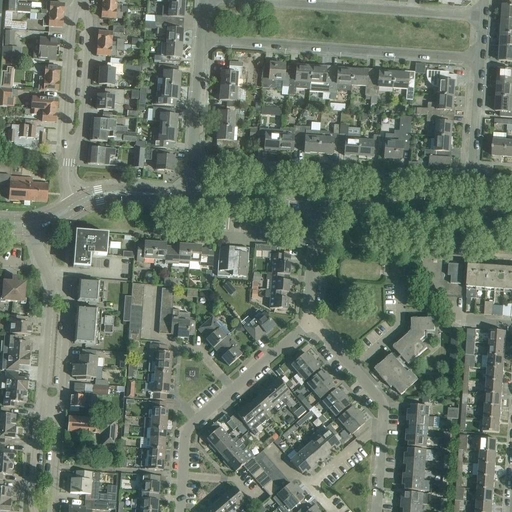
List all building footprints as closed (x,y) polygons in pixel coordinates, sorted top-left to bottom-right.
[(5,0),(5,12),(12,12),(17,13),(17,4),(17,0),(5,0)] [(155,16),(154,22),(176,24),(177,18),(184,18),(185,4),(162,2),(162,4),(162,10),(161,16),(155,16)] [(30,11),(30,14),(63,16),(64,4),(50,3),(49,13),(44,13),(44,10),(41,9),(41,11),(30,11)] [(31,4),(17,4),(17,13),(30,14),(30,11),(31,4)] [(127,13),(127,8),(122,7),(102,6),(101,18),(115,19),(116,9),(121,9),(121,12),(127,13)] [(501,20),(511,20),(511,6),(502,6),(501,20)] [(11,22),(12,12),(5,12),(3,29),(26,30),(26,23),(11,22)] [(62,28),(63,16),(30,14),(30,19),(43,20),(43,27),(62,28)] [(511,20),(501,20),(501,33),(500,34),(511,34),(511,20)] [(176,29),(176,24),(154,22),(154,29),(157,29),(156,35),(167,35),(166,43),(182,44),(183,30),(176,29)] [(13,32),(5,31),(5,45),(13,45),(13,32)] [(97,43),(123,45),(123,39),(117,39),(117,42),(112,42),(112,33),(108,32),(98,32),(97,43)] [(500,47),(511,47),(511,34),(500,34),(501,33),(498,33),(498,42),(500,42),(500,47)] [(59,40),(39,38),(38,60),(56,61),(56,56),(58,56),(59,52),(57,51),(57,47),(59,48),(59,40)] [(123,45),(97,43),(96,55),(111,56),(115,56),(117,55),(117,50),(130,51),(131,46),(123,45)] [(182,44),(166,43),(162,43),(161,57),(154,56),(154,63),(179,64),(180,58),(181,58),(182,44)] [(5,58),(16,59),(19,59),(20,48),(3,47),(2,58),(3,58),(5,58)] [(511,47),(500,47),(499,61),(511,62),(511,47)] [(16,59),(5,58),(5,65),(16,66),(16,59)] [(221,72),(220,86),(236,87),(236,80),(236,79),(241,80),(242,67),(242,63),(229,62),(229,66),(229,73),(221,72)] [(123,64),(110,63),(107,63),(107,64),(108,64),(108,69),(100,69),(98,84),(114,85),(114,76),(117,76),(118,72),(123,72),(123,64)] [(289,87),(289,74),(284,73),(284,65),(270,64),(269,69),(263,68),(262,88),(274,89),(275,80),(282,80),(282,87),(289,87)] [(416,64),(415,74),(424,74),(425,64),(416,64)] [(157,84),(179,86),(180,73),(175,73),(175,66),(158,65),(157,84)] [(39,77),(38,92),(44,92),(45,90),(48,90),(58,91),(59,79),(60,67),(50,67),(45,66),(44,78),(39,77)] [(289,74),(289,87),(288,96),(294,96),(295,89),(309,90),(311,67),(296,66),(296,67),(291,66),(290,66),(289,74)] [(132,74),(132,75),(140,76),(140,68),(133,67),(132,74)] [(311,67),(309,90),(309,92),(310,92),(323,93),(330,93),(332,69),(326,69),(326,68),(311,67)] [(2,72),(1,87),(11,88),(13,68),(7,68),(7,72),(2,72)] [(332,69),(330,93),(336,94),(336,90),(337,84),(351,85),(351,86),(352,70),(337,69),(337,70),(332,69)] [(367,71),(352,70),(351,86),(365,87),(364,96),(365,96),(365,100),(371,100),(371,96),(373,72),(367,72),(367,71)] [(497,84),(511,84),(511,70),(498,70),(497,84)] [(438,88),(438,95),(453,96),(454,82),(453,81),(454,76),(456,76),(448,75),(448,72),(426,71),(426,74),(426,76),(426,79),(427,81),(431,85),(434,87),(438,88)] [(392,88),(393,73),(379,72),(379,73),(373,72),(371,96),(377,97),(378,87),(392,88)] [(408,74),(393,73),(392,88),(407,89),(406,100),(408,100),(412,100),(414,72),(414,75),(408,74)] [(179,86),(157,84),(155,105),(162,105),(172,106),(173,99),(178,100),(179,86)] [(511,84),(497,84),(496,97),(511,98),(511,84)] [(236,88),(236,87),(220,86),(219,100),(227,101),(226,107),(239,108),(240,88),(236,88)] [(0,89),(0,106),(6,107),(7,97),(11,98),(12,90),(0,89)] [(113,111),(113,104),(123,105),(124,90),(106,89),(105,96),(98,96),(97,110),(113,111)] [(452,111),(453,96),(438,95),(437,104),(427,103),(427,110),(412,109),(411,114),(427,115),(451,117),(451,111),(452,111)] [(57,99),(47,98),(43,98),(32,97),(31,104),(31,109),(57,111),(57,99)] [(511,112),(511,98),(496,97),(495,111),(511,112)] [(218,112),(217,126),(233,127),(238,128),(239,114),(239,108),(226,107),(226,113),(218,112)] [(261,107),(260,114),(270,115),(271,107),(261,107)] [(160,122),(160,127),(176,129),(177,116),(171,116),(172,109),(153,108),(152,121),(160,122)] [(25,109),(24,115),(31,115),(37,116),(37,112),(42,113),(42,122),(46,122),(56,123),(57,111),(31,109),(31,110),(25,109)] [(91,120),(91,130),(126,133),(127,127),(115,126),(115,123),(115,121),(109,121),(110,116),(102,115),(102,120),(99,120),(91,120)] [(451,117),(427,115),(426,122),(436,123),(435,137),(450,138),(451,123),(450,123),(451,117)] [(411,118),(411,117),(410,117),(404,117),(403,132),(394,131),(393,142),(385,142),(384,149),(384,159),(384,157),(392,158),(392,159),(401,160),(402,147),(409,148),(410,138),(411,118)] [(329,132),(319,132),(318,154),(332,155),(333,147),(338,148),(340,125),(337,125),(337,124),(333,124),(333,134),(329,134),(329,132)] [(44,145),(45,134),(43,133),(43,128),(36,127),(34,127),(26,126),(24,126),(23,126),(19,125),(19,126),(12,126),(11,131),(9,131),(9,132),(8,142),(14,143),(14,144),(27,148),(30,149),(31,148),(38,149),(38,145),(44,145)] [(340,125),(338,148),(344,148),(344,156),(358,157),(359,136),(347,135),(348,126),(340,125)] [(232,141),(233,127),(217,126),(216,140),(224,141),(223,147),(238,148),(239,141),(232,141)] [(298,145),(300,127),(293,126),(293,130),(280,129),(279,130),(278,151),(292,152),(293,144),(298,145)] [(176,129),(160,127),(159,134),(153,134),(152,148),(169,149),(169,142),(175,143),(176,129)] [(318,154),(319,132),(310,131),(311,128),(300,127),(298,145),(304,145),(304,153),(318,154)] [(258,138),(259,129),(253,129),(250,128),(249,138),(258,138)] [(258,138),(258,142),(264,142),(264,150),(278,151),(279,130),(266,129),(259,129),(258,138)] [(136,138),(136,133),(128,133),(91,130),(90,141),(100,141),(106,142),(107,136),(123,137),(123,141),(135,141),(136,138)] [(360,136),(359,136),(358,157),(372,158),(373,150),(379,151),(380,136),(373,135),(373,141),(359,140),(360,136)] [(449,152),(450,138),(435,137),(434,151),(424,150),(424,157),(429,157),(428,165),(450,167),(450,158),(448,158),(448,152),(449,152)] [(135,148),(145,149),(145,143),(138,142),(139,138),(136,138),(135,141),(135,148)] [(504,157),(506,141),(493,140),(492,156),(504,157)] [(99,148),(89,147),(88,164),(108,166),(109,156),(115,157),(115,149),(99,148)] [(135,148),(133,168),(143,169),(144,160),(144,159),(145,149),(135,148)] [(173,171),(174,157),(169,157),(169,151),(151,150),(150,160),(157,161),(157,170),(173,171)] [(10,175),(0,174),(0,185),(9,186),(8,200),(46,203),(47,185),(31,184),(32,179),(10,177),(10,175)] [(92,233),(78,232),(78,240),(75,240),(74,247),(77,247),(76,252),(74,252),(73,267),(89,269),(90,255),(106,256),(107,249),(107,242),(104,241),(105,235),(108,235),(108,234),(92,233)] [(144,259),(154,260),(155,243),(144,242),(144,248),(138,247),(138,245),(137,245),(136,261),(144,262),(144,259)] [(165,263),(171,264),(172,250),(166,249),(166,244),(155,243),(154,260),(165,261),(165,263)] [(189,265),(189,262),(190,245),(179,245),(178,250),(172,250),(171,264),(189,265)] [(190,245),(189,262),(189,269),(199,270),(199,266),(213,267),(213,253),(201,252),(201,246),(190,245)] [(234,248),(232,276),(246,277),(247,263),(248,263),(249,249),(234,247),(234,248)] [(232,277),(232,276),(234,248),(220,248),(219,261),(218,261),(217,276),(232,277)] [(267,273),(289,275),(290,269),(292,269),(293,264),(284,263),(285,257),(271,256),(270,263),(273,263),(272,273),(267,273)] [(451,284),(461,284),(462,265),(449,264),(448,276),(451,276),(451,284)] [(476,299),(478,266),(468,265),(466,298),(476,299)] [(476,291),(485,291),(487,267),(478,266),(476,299),(476,291)] [(485,291),(495,292),(496,267),(487,267),(485,291)] [(495,292),(504,293),(506,268),(496,267),(495,292)] [(266,291),(288,292),(289,286),(291,287),(292,281),(289,281),(289,275),(267,273),(267,280),(271,281),(271,286),(266,285),(266,291)] [(77,302),(102,304),(104,282),(79,281),(77,302)] [(228,281),(222,287),(230,296),(236,290),(228,281)] [(16,282),(16,283),(16,286),(12,285),(12,283),(3,282),(1,298),(4,301),(20,302),(24,300),(25,283),(16,282)] [(288,293),(288,292),(266,291),(265,298),(270,298),(269,309),(287,310),(287,304),(290,304),(290,299),(287,299),(288,293)] [(129,322),(130,318),(130,312),(130,307),(131,301),(131,296),(124,296),(122,321),(129,322)] [(493,315),(493,306),(493,303),(485,302),(484,314),(493,315)] [(493,315),(502,316),(503,307),(493,306),(493,315)] [(112,333),(112,327),(113,327),(114,317),(104,316),(104,318),(101,318),(102,310),(77,308),(74,344),(99,345),(101,325),(104,325),(104,326),(103,332),(112,333)] [(188,339),(188,335),(194,336),(195,319),(189,318),(190,314),(179,313),(179,311),(172,310),(172,312),(172,318),(171,323),(171,329),(170,335),(171,335),(171,332),(177,332),(177,338),(188,339)] [(275,327),(264,314),(258,310),(248,318),(251,321),(244,328),(256,342),(261,338),(258,334),(262,330),(266,334),(275,327)] [(22,317),(10,316),(10,322),(11,322),(10,334),(30,335),(31,323),(22,322),(22,317)] [(213,348),(215,347),(228,335),(230,334),(225,327),(225,325),(224,325),(222,325),(220,321),(217,321),(216,322),(212,317),(198,330),(202,335),(206,332),(210,336),(206,340),(213,348)] [(412,331),(425,337),(425,332),(427,332),(427,334),(434,334),(434,331),(435,331),(434,319),(411,319),(412,328),(415,328),(415,333),(412,331)] [(466,343),(475,343),(476,330),(467,329),(466,343)] [(425,337),(412,331),(411,332),(415,333),(411,337),(409,334),(403,339),(418,356),(427,349),(420,341),(425,337)] [(484,344),(505,345),(506,332),(490,331),(489,344),(484,343),(484,344)] [(4,335),(3,353),(30,354),(29,354),(29,343),(20,342),(21,336),(4,335)] [(236,346),(228,335),(215,347),(219,351),(218,353),(222,350),(225,354),(221,358),(229,366),(241,356),(234,347),(236,346)] [(408,365),(418,356),(403,339),(396,345),(399,347),(395,350),(408,365)] [(475,343),(466,343),(465,355),(470,355),(474,356),(475,343)] [(489,349),(488,357),(504,358),(505,345),(484,344),(483,348),(489,349)] [(148,362),(152,362),(171,364),(171,353),(167,353),(167,347),(149,345),(148,362)] [(30,354),(3,353),(2,370),(18,371),(18,366),(29,366),(30,354)] [(291,365),(298,373),(313,360),(309,355),(307,358),(304,354),(291,365)] [(385,377),(386,377),(400,364),(397,360),(399,359),(394,354),(393,355),(392,355),(375,370),(380,376),(383,374),(385,376),(383,379),(385,377)] [(80,356),(79,366),(96,367),(97,357),(80,356)] [(503,370),(504,358),(488,357),(487,369),(503,370)] [(313,360),(298,373),(305,381),(318,370),(315,366),(317,364),(313,360)] [(170,374),(171,364),(152,362),(152,370),(155,370),(155,373),(170,374)] [(408,373),(400,364),(386,377),(388,380),(385,382),(391,388),(396,384),(410,371),(408,373)] [(96,379),(96,367),(79,366),(73,365),(72,377),(77,377),(76,380),(84,381),(84,378),(96,379)] [(469,368),(464,367),(463,380),(468,380),(469,369),(472,370),(472,368),(469,368)] [(502,383),(503,370),(487,369),(486,382),(502,383)] [(313,391),(329,378),(322,370),(306,383),(313,391)] [(410,371),(396,384),(398,387),(395,389),(401,395),(418,380),(410,371)] [(7,390),(27,391),(28,379),(18,379),(18,373),(6,372),(6,378),(7,378),(7,390)] [(151,375),(151,383),(169,384),(170,374),(155,373),(154,375),(151,375)] [(270,387),(289,409),(292,406),(288,402),(286,397),(290,393),(277,378),(273,381),(274,383),(270,387)] [(329,378),(313,391),(320,399),(326,394),(333,388),(330,384),(333,382),(329,378)] [(150,399),(156,400),(166,400),(166,394),(168,394),(169,384),(151,383),(148,382),(148,393),(150,393),(150,399)] [(486,382),(485,394),(502,395),(502,383),(486,382)] [(264,389),(260,392),(273,407),(276,411),(282,407),(283,407),(286,411),(289,409),(270,387),(265,391),(264,389)] [(27,391),(7,390),(6,401),(4,400),(4,407),(16,408),(16,402),(25,403),(26,391),(27,391)] [(329,409),(344,396),(341,391),(338,394),(335,390),(328,397),(322,401),(329,409)] [(84,392),(84,395),(84,396),(71,395),(70,407),(80,408),(90,408),(91,393),(84,392)] [(269,411),(273,407),(260,392),(256,395),(258,397),(254,401),(269,419),(272,417),(269,411)] [(485,394),(485,407),(501,408),(502,395),(485,394)] [(344,396),(329,409),(336,417),(349,406),(346,402),(348,400),(344,396)] [(304,399),(301,402),(309,411),(312,408),(304,399)] [(266,421),(269,419),(254,401),(249,405),(248,403),(244,406),(260,425),(265,421),(266,421)] [(148,418),(166,420),(167,409),(165,409),(165,403),(152,402),(152,411),(149,410),(148,418)] [(255,429),(260,425),(244,406),(240,409),(242,411),(237,415),(249,429),(255,436),(257,433),(256,431),(255,429)] [(408,410),(408,416),(428,417),(429,407),(421,406),(412,406),(411,410),(408,410)] [(500,421),(501,408),(485,407),(484,420),(500,421)] [(0,425),(16,427),(15,427),(16,415),(6,414),(7,409),(0,408),(0,425)] [(344,427),(360,414),(356,409),(354,412),(351,408),(338,419),(344,427)] [(448,408),(447,419),(452,419),(458,419),(459,409),(448,408)] [(360,414),(344,427),(351,435),(364,424),(361,420),(364,418),(360,414)] [(242,425),(234,415),(229,419),(238,428),(242,425)] [(434,418),(428,417),(408,416),(407,422),(411,422),(410,426),(428,427),(434,428),(434,418)] [(116,420),(75,417),(69,417),(68,432),(103,434),(102,445),(115,446),(116,420)] [(291,417),(286,421),(289,425),(294,421),(291,417)] [(148,418),(144,418),(143,428),(147,428),(166,430),(166,420),(148,418)] [(466,418),(461,418),(460,431),(465,431),(465,433),(476,434),(476,429),(469,428),(469,423),(465,423),(466,418)] [(499,433),(500,421),(484,420),(483,432),(499,433)] [(212,449),(227,436),(216,423),(207,431),(211,435),(207,439),(211,444),(209,446),(212,449)] [(15,439),(16,427),(0,425),(0,443),(4,443),(5,438),(15,439)] [(406,436),(427,438),(428,427),(410,426),(410,430),(407,430),(406,436)] [(143,438),(146,439),(165,440),(166,430),(147,428),(144,428),(143,438)] [(333,437),(329,432),(326,429),(319,436),(316,432),(331,449),(333,446),(336,449),(340,445),(337,442),(333,437)] [(331,449),(316,432),(309,438),(325,458),(330,454),(328,451),(331,449)] [(460,435),(458,451),(464,452),(464,451),(466,451),(467,436),(460,435)] [(231,440),(227,436),(212,449),(215,453),(217,451),(221,456),(239,440),(236,437),(231,440)] [(426,448),(427,438),(406,436),(406,442),(409,442),(409,447),(426,448)] [(273,442),(274,441),(271,437),(264,442),(268,447),(273,442)] [(321,461),(325,458),(309,438),(308,438),(312,442),(305,448),(316,461),(319,459),(321,461)] [(149,447),(149,449),(164,450),(165,440),(146,439),(146,447),(149,447)] [(480,453),(496,454),(497,440),(481,439),(480,453)] [(241,443),(239,440),(221,456),(225,460),(223,462),(226,465),(241,452),(237,448),(241,443)] [(301,444),(294,451),(311,470),(315,466),(313,464),(316,461),(305,448),(301,444)] [(0,462),(13,464),(14,452),(4,451),(4,446),(0,445),(0,462)] [(163,460),(164,450),(149,449),(149,451),(142,451),(141,459),(163,460)] [(405,459),(425,461),(426,450),(409,449),(408,454),(405,454),(405,459)] [(266,456),(262,451),(253,459),(257,464),(266,456)] [(307,474),(311,470),(294,451),(297,455),(290,461),(301,474),(304,471),(307,474)] [(248,460),(241,452),(226,465),(229,469),(231,467),(235,472),(243,466),(248,471),(257,464),(253,459),(251,458),(248,460)] [(495,466),(496,454),(480,453),(479,465),(495,466)] [(266,456),(257,464),(260,468),(269,460),(266,456)] [(163,471),(163,460),(141,459),(140,467),(148,467),(148,470),(163,471)] [(425,471),(425,461),(405,459),(404,465),(408,465),(407,470),(425,471)] [(273,464),(269,460),(260,468),(264,472),(273,464)] [(13,464),(0,462),(0,480),(1,480),(2,474),(11,475),(12,464),(13,464)] [(260,468),(257,464),(248,471),(251,476),(260,468)] [(264,472),(267,476),(277,468),(273,464),(264,472)] [(494,479),(495,466),(479,465),(478,477),(494,479)] [(264,472),(260,468),(251,476),(255,480),(264,472)] [(280,473),(277,468),(267,476),(271,481),(280,473)] [(425,471),(407,470),(407,474),(404,474),(403,480),(424,481),(425,471)] [(90,495),(91,487),(99,488),(100,473),(76,471),(75,482),(71,482),(70,494),(90,495)] [(259,484),(267,476),(264,472),(255,480),(259,484)] [(271,481),(275,485),(284,477),(280,473),(271,481)] [(139,492),(139,493),(158,494),(159,483),(154,483),(154,477),(156,477),(156,476),(140,475),(139,486),(142,486),(141,493),(139,492)] [(271,481),(267,476),(259,484),(262,489),(271,481)] [(457,476),(456,488),(464,489),(461,489),(462,476),(457,476)] [(279,506),(299,490),(295,485),(293,487),(290,484),(284,477),(275,485),(278,489),(280,492),(272,498),(279,506)] [(478,477),(477,490),(493,491),(494,479),(478,477)] [(423,492),(424,481),(403,480),(403,490),(423,492)] [(266,492),(275,485),(271,481),(262,489),(266,492)] [(0,499),(11,500),(10,500),(10,488),(1,488),(1,482),(0,482),(0,499)] [(278,489),(275,485),(266,492),(270,497),(277,490),(278,489)] [(224,493),(237,508),(241,505),(247,508),(250,506),(234,488),(230,492),(228,490),(224,493)] [(456,488),(455,501),(460,502),(460,501),(463,501),(464,489),(456,488)] [(298,511),(294,507),(303,500),(300,496),(303,494),(299,490),(279,506),(283,511),(281,511),(298,511)] [(477,490),(476,503),(492,504),(493,491),(477,490)] [(158,494),(139,493),(138,499),(136,498),(135,510),(157,511),(158,500),(152,500),(153,494),(158,495),(158,494)] [(222,498),(218,502),(226,511),(233,511),(237,508),(224,493),(221,496),(222,498)] [(402,503),(426,505),(427,494),(406,493),(405,497),(402,497),(402,503)] [(117,495),(116,495),(95,494),(94,502),(108,503),(111,503),(115,503),(116,503),(117,495)] [(0,511),(9,511),(11,500),(0,499),(0,511)] [(91,511),(92,510),(108,511),(108,509),(108,503),(94,502),(86,501),(86,509),(85,509),(69,507),(68,511),(91,511)] [(226,511),(218,502),(213,506),(212,504),(208,507),(212,511),(226,511)] [(308,503),(298,511),(318,511),(313,506),(310,509),(306,505),(309,504),(308,503)] [(426,505),(402,503),(401,509),(404,509),(404,511),(421,511),(422,505),(426,505)] [(491,511),(492,504),(476,503),(475,511),(491,511)]
